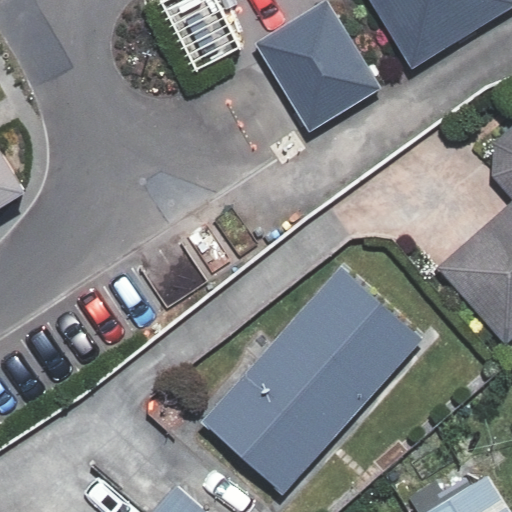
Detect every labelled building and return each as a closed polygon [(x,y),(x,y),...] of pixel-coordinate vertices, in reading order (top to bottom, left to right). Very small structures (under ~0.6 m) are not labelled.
[(0,0),(0,202),(30,184),(0,136),(0,0)] [(426,258),(494,333),(511,316),(511,119),(478,150),(508,184),(426,258)] [(328,263),(195,413),(274,484),(407,334),(328,263)] [(511,511),(474,454),(401,503),(406,511),(511,511)] [(224,511),(178,469),(138,511),(224,511)]
